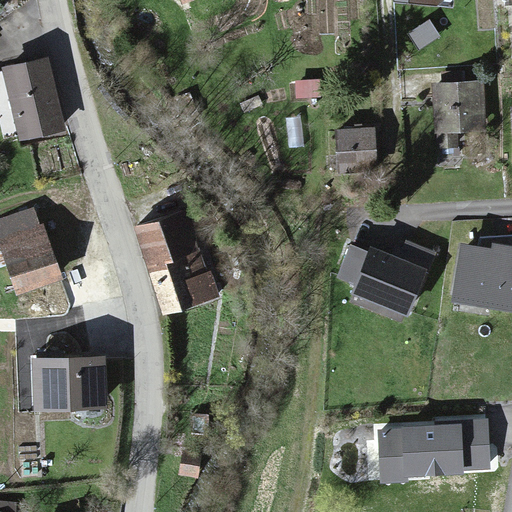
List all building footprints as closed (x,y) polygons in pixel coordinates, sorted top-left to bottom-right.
[(45,62),(0,73),(17,144),(62,133),(45,62)] [(481,83),(435,85),(438,146),(457,145),(456,128),(483,126),(481,83)] [(374,129),(338,131),(340,170),(376,168),(374,129)] [(186,208),(132,226),(163,314),(217,296),(186,208)] [(56,279),(32,215),(0,227),(0,251),(16,294),(56,279)] [(453,298),(511,307),(511,235),(480,238),(479,248),(462,245),(453,298)] [(437,252),(406,239),(403,247),(395,244),(391,254),(427,269),(426,272),(428,273),(437,252)] [(369,252),(350,244),(335,277),(354,285),(369,252)] [(351,294),(407,317),(426,272),(427,269),(391,254),(371,246),(369,252),(354,285),(351,294)] [(100,360),(30,359),(29,412),(100,413),(100,360)] [(463,475),(460,426),(379,430),(382,479),(463,475)]
